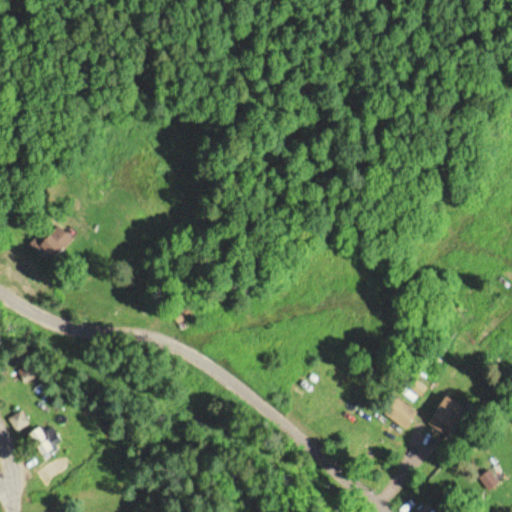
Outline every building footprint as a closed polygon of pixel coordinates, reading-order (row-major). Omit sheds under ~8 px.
[(53,264),(78,242),(58,221),(34,243),(53,264)] [(452,394),(430,426),(451,441),(474,409),(452,394)] [(407,430),(420,413),(399,397),(386,413),(407,430)] [(31,423),(24,410),(9,419),(17,431),(31,423)] [(48,443),(48,430),(33,430),(33,443),(48,443)]
